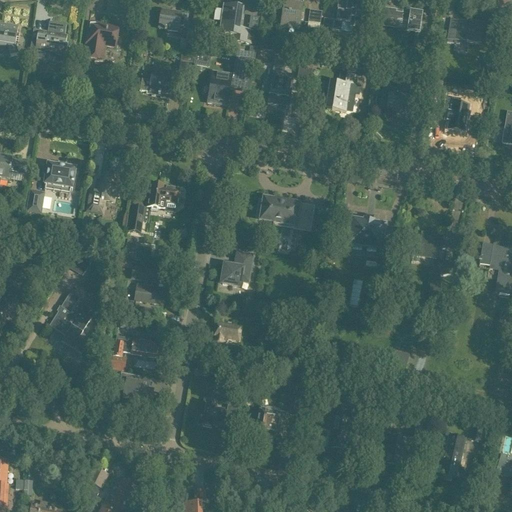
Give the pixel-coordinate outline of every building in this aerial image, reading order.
[(284,2),(280,27),(299,30),(303,5),(284,2)] [(324,20),(322,32),(332,34),(332,32),(341,33),(341,32),(348,34),(353,35),(353,34),(351,34),(353,26),(354,27),(354,25),(360,26),(364,5),(347,3),(347,5),(346,12),(343,12),(337,11),(335,22),(324,20)] [(223,5),(219,34),(233,36),(232,42),(246,44),(256,45),(258,32),(248,31),(240,30),(243,8),(223,5)] [(376,18),(375,27),(395,30),(397,21),(409,23),(407,32),(417,33),(416,44),(424,45),(427,25),(421,24),(422,15),(384,9),(383,19),(376,18)] [(161,11),(158,30),(178,33),(179,27),(183,28),(185,19),(180,18),(181,14),(161,11)] [(316,12),(314,24),(314,25),(320,25),(322,13),(316,12)] [(193,15),(190,35),(197,36),(200,16),(193,15)] [(448,32),(447,41),(467,44),(481,46),(484,26),(463,22),(461,30),(449,28),(448,32)] [(32,41),(29,60),(43,62),(45,52),(64,55),(67,36),(65,35),(66,26),(49,23),(48,32),(39,31),(37,42),(32,41)] [(0,46),(6,48),(8,60),(10,59),(10,56),(17,55),(15,46),(18,28),(11,27),(11,28),(0,25),(0,46)] [(88,44),(86,60),(102,62),(104,47),(115,49),(118,30),(89,26),(86,44),(88,44)] [(188,39),(187,48),(196,49),(197,41),(188,39)] [(180,63),(178,76),(191,78),(194,57),(182,55),(181,63),(180,63)] [(240,65),(238,78),(251,81),(253,67),(240,65)] [(263,79),(261,94),(269,95),(267,104),(287,108),(292,76),(282,74),(283,68),(274,66),(273,69),(271,81),(263,79)] [(139,92),(149,94),(148,95),(167,98),(167,99),(168,99),(172,73),(152,70),(150,82),(142,81),(140,92),(139,92)] [(305,70),(303,82),(311,83),(313,71),(305,70)] [(212,74),(207,104),(226,108),(231,77),(212,74)] [(331,82),(326,110),(332,111),(346,113),(351,114),(354,96),(358,97),(360,87),(355,87),(356,86),(357,77),(357,76),(346,75),(341,74),(340,84),(331,82)] [(432,81),(430,95),(443,97),(445,84),(432,81)] [(390,88),(386,114),(406,118),(409,98),(416,99),(418,85),(411,83),(409,97),(398,96),(399,90),(390,88)] [(445,97),(443,111),(451,113),(451,115),(448,114),(447,122),(449,122),(448,130),(455,131),(455,132),(457,133),(457,132),(464,133),(465,127),(467,114),(468,109),(460,108),(461,100),(445,97)] [(511,114),(507,113),(502,145),(511,146),(511,114)] [(0,180),(0,181),(0,182),(7,183),(7,181),(9,181),(9,180),(21,182),(22,175),(25,175),(27,164),(12,161),(0,158),(0,180)] [(44,166),(43,174),(46,175),(43,191),(69,195),(70,190),(72,190),(74,180),(76,180),(77,172),(75,172),(75,170),(48,166),(47,167),(44,166)] [(90,193),(86,213),(102,216),(104,203),(113,204),(114,196),(118,197),(120,187),(116,186),(117,178),(103,175),(102,182),(98,182),(96,194),(90,193)] [(147,201),(146,209),(151,210),(150,212),(157,213),(158,211),(175,213),(176,205),(177,205),(177,201),(179,200),(179,197),(178,195),(179,191),(167,190),(168,187),(150,185),(149,192),(148,192),(147,201)] [(29,192),(25,213),(40,216),(44,194),(29,192)] [(273,223),(273,226),(294,229),(294,226),(311,229),(314,210),(297,207),(298,205),(285,203),(284,205),(262,202),(259,221),(273,223)] [(132,208),(128,232),(140,234),(144,209),(132,208)] [(348,236),(347,245),(349,245),(349,247),(350,247),(348,257),(378,261),(380,252),(381,252),(383,238),(384,228),(373,226),(373,224),(365,222),(364,225),(353,223),(351,233),(350,237),(348,236)] [(249,233),(247,248),(256,250),(259,235),(249,233)] [(416,247),(413,258),(432,262),(433,275),(429,275),(431,294),(440,293),(441,298),(439,276),(443,276),(443,277),(450,275),(457,274),(459,264),(452,264),(442,265),(441,250),(443,237),(421,234),(420,240),(424,241),(423,247),(417,246),(416,246),(416,247)] [(127,244),(125,252),(135,254),(136,246),(127,244)] [(482,246),(479,267),(489,268),(487,279),(501,282),(499,295),(509,297),(511,278),(511,245),(507,244),(506,253),(492,250),(493,248),(482,246)] [(78,254),(68,268),(83,277),(92,263),(78,254)] [(224,266),(222,284),(239,287),(240,281),(247,282),(251,256),(239,254),(238,262),(239,262),(239,268),(224,266)] [(377,269),(374,292),(383,294),(382,300),(388,300),(389,295),(391,295),(394,272),(377,269)] [(133,270),(132,280),(144,282),(144,288),(137,287),(135,302),(164,306),(165,291),(149,289),(150,283),(159,284),(161,274),(133,270)] [(0,326),(2,328),(7,321),(7,322),(12,324),(18,314),(13,311),(22,296),(10,289),(2,303),(0,302),(0,326)] [(71,294),(49,327),(65,337),(61,343),(81,356),(88,345),(79,339),(94,313),(77,302),(79,299),(71,294)] [(120,306),(119,315),(142,318),(144,309),(120,306)] [(261,313),(260,322),(277,325),(279,316),(261,313)] [(215,323),(213,337),(215,338),(214,342),(214,344),(215,346),(218,347),(220,346),(222,345),(223,343),(224,339),(228,340),(228,341),(239,343),(242,328),(215,323)] [(115,343),(113,357),(122,358),(123,354),(131,355),(157,359),(160,344),(133,340),(133,341),(124,339),(124,344),(115,343)] [(395,352),(390,366),(405,370),(409,357),(395,352)] [(108,358),(106,369),(114,371),(120,371),(122,360),(116,359),(108,358)] [(429,360),(415,359),(415,370),(429,370),(429,360)] [(234,371),(232,385),(243,386),(245,373),(234,371)] [(140,379),(121,375),(124,384),(127,385),(122,406),(129,407),(131,400),(135,401),(135,403),(150,406),(152,393),(138,390),(140,379)] [(367,388),(365,400),(376,401),(378,389),(367,388)] [(293,395),(291,412),(305,415),(308,397),(293,395)] [(260,406),(255,436),(281,441),(286,415),(279,414),(279,410),(260,406)] [(225,423),(227,413),(215,411),(216,409),(206,407),(204,416),(200,416),(198,426),(202,427),(212,429),(212,427),(220,429),(221,422),(225,423)] [(352,421),(349,420),(333,418),(328,449),(336,450),(336,453),(346,455),(346,452),(347,452),(350,428),(349,427),(350,421),(351,421),(352,421)] [(411,418),(407,439),(413,440),(414,432),(421,433),(424,421),(411,418)] [(473,429),(471,442),(486,445),(488,432),(473,429)] [(438,458),(437,462),(439,465),(442,467),(440,476),(455,479),(459,461),(461,461),(465,440),(448,437),(445,455),(441,456),(438,458)] [(389,438),(384,464),(399,467),(401,458),(403,458),(406,442),(389,438)] [(511,459),(501,457),(496,474),(511,479),(511,484),(511,491),(511,459)] [(111,463),(108,473),(113,474),(116,464),(111,463)] [(94,469),(86,484),(94,487),(101,473),(94,469)] [(101,473),(94,487),(101,490),(108,476),(101,473)] [(108,497),(104,503),(118,511),(133,486),(119,478),(111,493),(109,492),(106,496),(108,497)] [(24,482),(23,497),(32,497),(33,482),(24,482)] [(0,485),(0,511),(6,511),(8,486),(6,486),(0,485)] [(92,491),(90,495),(96,498),(98,494),(101,490),(94,487),(92,491)] [(205,511),(205,500),(194,500),(194,511),(205,511)] [(118,511),(104,503),(99,511),(118,511)]
